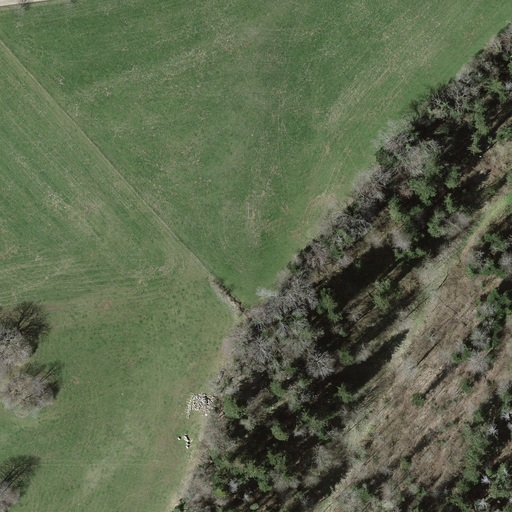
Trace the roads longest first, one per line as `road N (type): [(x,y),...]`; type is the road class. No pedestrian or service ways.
road 1 (track): [(453,259),(310,511)]
road 2 (track): [(435,511),(511,365)]
